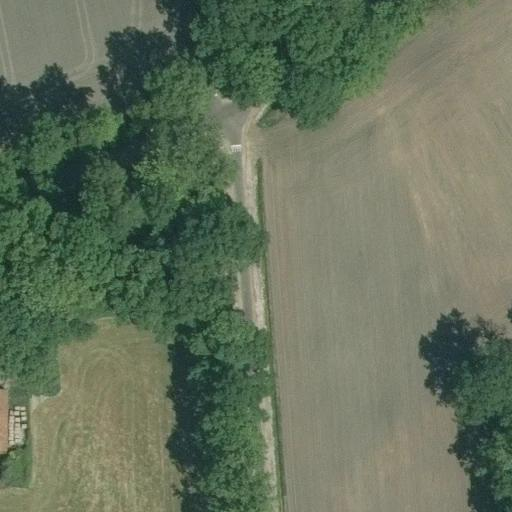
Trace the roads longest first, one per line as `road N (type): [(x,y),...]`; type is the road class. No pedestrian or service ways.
road 1 (unclassified): [(271,511),(233,111)]
road 2 (unclassified): [(0,192),(102,168),(211,121)]
road 3 (unclassified): [(233,111),(401,0)]
road 4 (unclassified): [(211,121),(216,0)]
